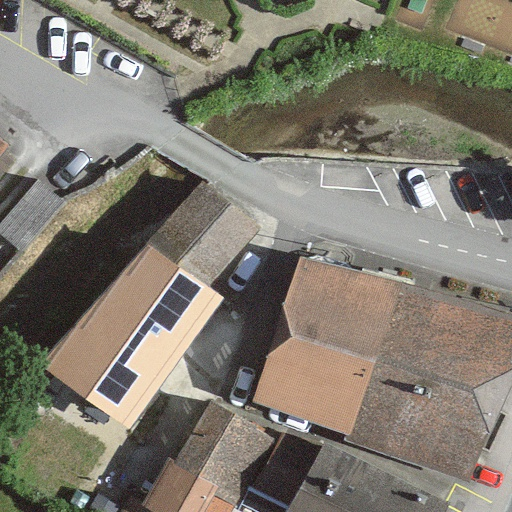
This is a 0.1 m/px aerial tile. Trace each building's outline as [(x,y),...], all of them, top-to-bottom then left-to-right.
[(511,0),(485,0),(473,21),(511,43),(511,0)] [(0,147),(11,133),(0,123),(0,147)] [(269,223),(204,172),(194,184),(57,356),(137,419),(242,287),(227,275),(269,223)] [(64,210),(38,187),(0,230),(0,238),(22,257),(64,210)] [(511,388),(511,309),(302,253),(256,395),(351,427),(348,438),(473,477),(511,388)] [(269,425),(217,398),(185,460),(173,453),(146,505),(127,495),(118,511),(199,511),(216,480),(235,490),(269,425)] [(443,511),(451,496),(329,438),(296,507),(306,511),(443,511)]
